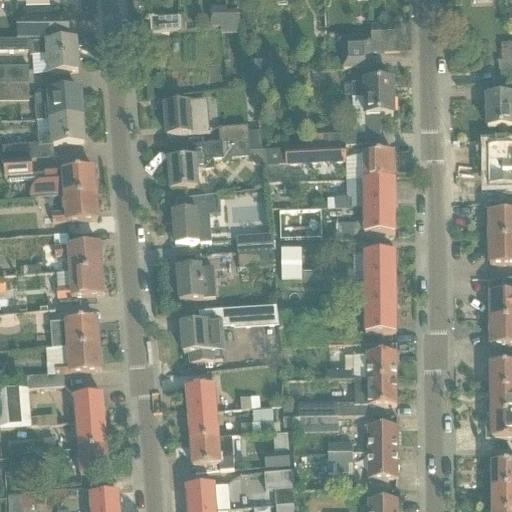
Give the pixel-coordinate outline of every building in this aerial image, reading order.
[(232,0),(233,11),(257,11),(257,0),(232,0)] [(238,14),(225,14),(225,10),(209,10),(209,32),(238,32),(238,14)] [(254,12),(241,12),(241,28),(254,28),(254,12)] [(150,37),(180,33),(179,19),(149,20),(150,37)] [(16,41),(67,41),(67,21),(16,21),(16,41)] [(398,27),(371,28),(372,46),(383,45),(383,55),(399,55),(398,45),(398,27)] [(18,42),(0,42),(0,55),(26,55),(30,54),(30,58),(34,58),(35,74),(49,72),(49,77),(58,76),(78,75),(75,45),(55,46),(48,47),(48,43),(32,45),(30,43),(18,42)] [(369,44),(342,45),(342,70),(369,70),(369,56),(369,46),(369,44)] [(500,84),(511,82),(511,46),(501,48),(502,64),(498,64),(500,84)] [(245,82),(262,82),(261,63),(245,63),(245,82)] [(0,85),(28,86),(28,70),(0,69),(0,85)] [(364,86),(351,86),(351,88),(351,98),(351,101),(352,101),(364,101),(365,132),(366,132),(379,132),(380,132),(380,118),(393,118),(392,85),(376,85),(375,83),(372,85),(364,85),(364,86)] [(0,100),(29,101),(28,86),(0,85),(0,100)] [(36,124),(51,123),(81,121),(79,95),(34,98),(36,124)] [(511,99),(506,100),(486,101),(487,131),(511,129),(511,99)] [(184,108),(164,109),(167,140),(187,138),(190,138),(209,136),(206,106),(188,107),(184,108)] [(51,123),(36,124),(38,146),(39,150),(53,149),(83,146),(81,121),(51,123)] [(219,145),(248,142),(248,135),(247,129),(217,131),(219,145)] [(260,135),(248,135),(248,142),(249,155),(262,154),(260,135)] [(324,139),(309,139),(309,151),(325,151),(345,150),(366,149),(366,137),(353,137),(324,139)] [(249,155),(248,142),(219,145),(180,150),(181,163),(168,164),(171,193),(197,191),(196,174),(213,173),(213,163),(248,161),(250,161),(249,155)] [(3,163),(31,162),(30,147),(2,148),(3,163)] [(309,151),(284,153),(285,168),(345,165),(345,162),(345,150),(325,151),(309,151)] [(511,150),(508,151),(488,151),(488,191),(508,191),(511,191),(511,150)] [(284,153),(264,154),(265,169),(266,187),(280,186),(279,168),(285,168),(284,153)] [(250,161),(248,161),(256,170),(265,169),(264,154),(262,154),(249,155),(250,161)] [(363,184),(394,184),(394,157),(363,157),(363,184)] [(31,162),(3,163),(5,179),(9,179),(9,183),(46,181),(46,184),(41,185),(39,185),(37,186),(36,186),(35,188),(34,189),(31,188),(30,196),(30,202),(64,200),(95,197),(93,171),(62,173),(62,174),(44,175),(32,177),(31,162)] [(363,184),(346,184),(346,200),(352,200),(352,211),(363,211),(394,210),(394,184),(363,184)] [(53,227),(77,225),(97,224),(95,197),(64,200),(66,214),(52,215),(53,227)] [(174,235),(171,235),(172,246),(175,246),(175,249),(211,246),(209,218),(220,218),(219,199),(175,204),(176,217),(172,217),(174,235)] [(346,200),(336,201),(336,213),(352,212),(352,200),(346,200)] [(364,238),(374,238),(394,237),(394,210),(363,211),(364,238)] [(321,214),(279,216),(280,243),(307,242),(322,241),(321,214)] [(511,214),(488,215),(489,242),(511,241),(511,214)] [(335,239),(352,239),(352,227),(335,227),(335,239)] [(275,269),(272,237),(235,240),(237,256),(261,254),(262,270),(275,269)] [(511,241),(489,242),(489,268),(509,268),(511,267),(511,241)] [(101,273),(99,247),(54,250),(55,260),(70,259),(71,275),(101,273)] [(298,252),(280,252),(281,275),(281,284),(299,284),(298,275),(298,252)] [(261,254),(237,256),(238,272),(262,270),(261,254)] [(364,284),(395,283),(395,256),(364,257),(364,284)] [(40,268),(23,269),(24,278),(40,277),(40,268)] [(179,305),(199,303),(215,302),(212,270),(177,273),(179,305)] [(71,275),(56,276),(58,303),(59,303),(83,301),(103,299),(101,273),(71,275)] [(335,285),(353,285),(353,273),(335,273),(335,285)] [(511,282),(501,282),(501,296),(490,296),(490,322),(511,322),(511,282)] [(395,283),(364,284),(364,299),(364,310),(395,310),(395,283)] [(353,299),(320,300),(319,311),(320,312),(320,313),(322,313),(335,312),(353,312),(353,311),(353,299)] [(204,327),(181,328),(183,357),(189,356),(190,366),(222,364),(220,330),(235,329),(235,332),(277,329),(275,309),(234,312),(203,314),(204,327)] [(365,337),(376,337),(396,337),(395,310),(364,310),(364,311),(365,337)] [(320,312),(308,312),(308,322),(322,321),(322,318),(322,313),(320,313),(320,312)] [(51,352),(69,351),(98,349),(97,322),(50,325),(51,352)] [(511,322),(490,322),(490,349),(511,348),(511,322)] [(335,347),(353,347),(353,327),(335,327),(335,347)] [(280,351),(306,350),(305,336),(279,337),(280,351)] [(57,378),(80,376),(100,375),(98,349),(69,351),(70,366),(56,367),(57,378)] [(367,383),(396,383),(395,356),(367,357),(367,383)] [(511,367),(490,368),(491,394),(511,393),(511,367)] [(327,384),(352,383),(351,374),(327,374),(327,384)] [(27,392),(64,390),(63,379),(26,381),(27,392)] [(396,409),(396,383),(367,383),(354,383),(354,407),(298,407),(298,421),(299,421),(338,420),(368,420),(368,410),(396,409)] [(188,418),(216,415),(214,389),(186,391),(188,418)] [(511,393),(491,394),(491,402),(487,402),(485,407),(485,418),(491,418),(511,417),(511,393)] [(27,394),(0,396),(0,431),(30,430),(37,429),(37,421),(30,422),(27,394)] [(77,426),(104,424),(102,398),(75,400),(77,426)] [(250,400),(240,401),(241,413),(251,413),(250,400)] [(190,443),(218,441),(216,415),(188,418),(190,443)] [(486,443),(492,443),(511,442),(511,417),(491,418),(491,427),(488,427),(485,432),(486,443)] [(79,452),(106,450),(104,424),(77,426),(79,452)] [(273,426),(251,427),(252,439),(268,438),(274,437),(273,426)] [(242,439),(252,439),(251,427),(241,428),(242,439)] [(218,441),(190,443),(192,470),(212,468),(219,467),(220,475),(234,473),(232,460),(231,440),(218,441)] [(44,455),(55,454),(54,442),(43,443),(44,455)] [(327,465),(353,465),(354,445),(328,445),(327,465)] [(81,479),(88,478),(108,476),(106,450),(79,452),(81,479)] [(45,466),(56,465),(55,454),(44,455),(45,466)] [(288,456),(264,458),(265,472),(289,470),(288,456)] [(511,466),(492,467),(492,492),(511,491),(511,466)] [(391,473),(348,473),(348,511),(391,511),(392,504),(394,504),(394,485),(391,485),(391,473)] [(292,475),(264,477),(265,494),(274,493),(294,492),(292,475)] [(206,489),(186,490),(187,511),(229,511),(228,488),(214,489),(214,488),(206,489)] [(492,511),(511,511),(511,491),(492,492),(492,511)] [(274,493),(275,509),(295,507),(294,492),(274,493)] [(313,494),(303,511),(308,511),(314,511),(313,494)] [(91,511),(119,511),(118,495),(90,498),(91,511)] [(21,498),(7,499),(8,511),(26,511),(30,511),(30,504),(29,497),(21,497),(21,498)]
